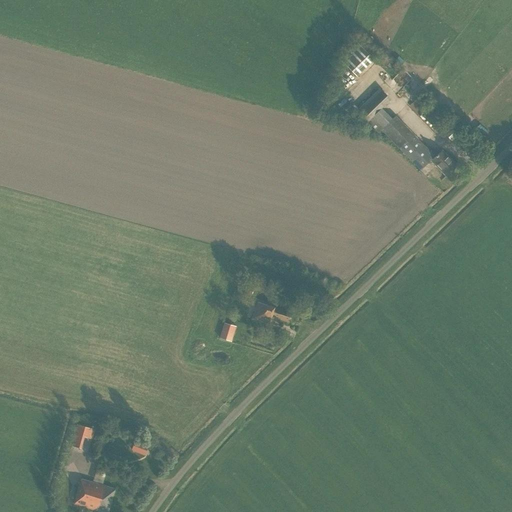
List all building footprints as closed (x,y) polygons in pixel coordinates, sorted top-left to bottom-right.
[(339,59),(343,64),(339,68),(351,81),(356,76),(356,77),(373,60),(356,42),(339,59)] [(376,108),(387,97),(380,89),(357,111),(378,133),(381,130),(420,170),(430,160),(431,161),(446,176),(456,166),(442,151),(435,157),(435,156),(429,150),(423,145),(395,116),(390,122),(376,108)] [(443,128),(448,132),(445,135),(451,141),(463,129),(456,123),(459,120),(455,116),(443,128)] [(237,290),(252,295),(254,287),(239,283),(237,290)] [(272,326),(274,318),(289,323),(292,313),(257,302),(252,319),(272,326)] [(219,338),(231,342),(236,327),(223,323),(219,338)] [(77,425),(71,446),(80,449),(86,428),(77,425)] [(136,441),(132,450),(143,454),(147,445),(136,441)] [(79,487),(74,505),(99,511),(108,511),(115,489),(81,480),(79,488),(79,487)]
